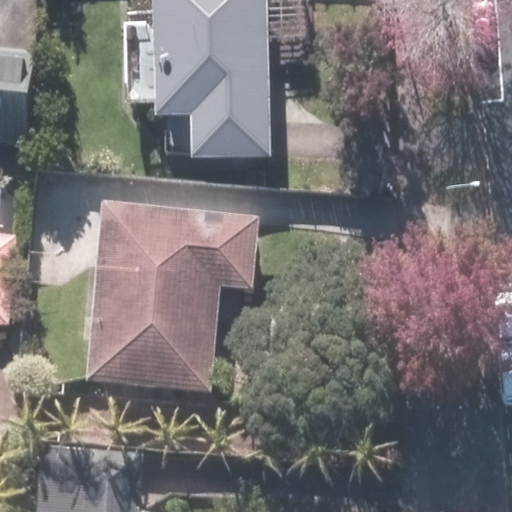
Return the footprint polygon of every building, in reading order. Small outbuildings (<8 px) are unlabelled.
[(271,0),(156,0),(155,34),(128,33),(126,114),(162,114),(162,126),(269,128),(271,0)] [(0,152),(30,153),(36,31),(0,29),(0,152)] [(261,222),(104,213),(93,395),(213,402),(219,293),(256,295),(261,222)] [(0,331),(11,333),(16,241),(0,240),(0,331)] [(42,511),(140,511),(145,454),(47,447),(42,511)]
